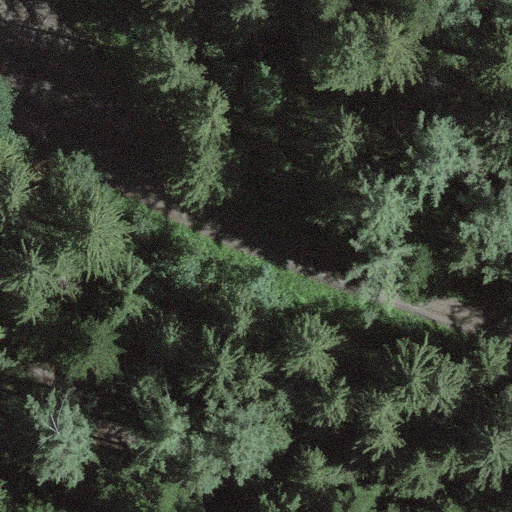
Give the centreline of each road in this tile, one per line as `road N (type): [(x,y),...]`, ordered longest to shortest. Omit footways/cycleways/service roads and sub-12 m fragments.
road 1 (track): [(511,334),(248,244),(169,206),(121,168),(26,53),(0,37)]
road 2 (track): [(0,333),(8,361),(207,511)]
